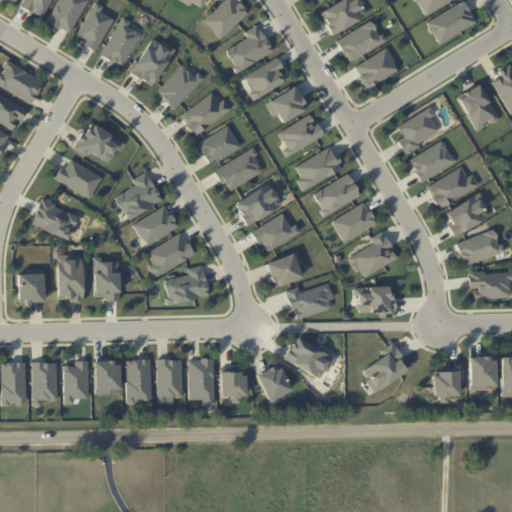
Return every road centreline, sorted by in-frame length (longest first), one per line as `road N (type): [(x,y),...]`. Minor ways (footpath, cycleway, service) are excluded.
road 1 (residential): [(0,439),(511,429)]
road 2 (residential): [(247,327),(234,270),(140,119),(0,28)]
road 3 (residential): [(272,0),(413,228),(435,285),(437,319)]
road 4 (residential): [(0,330),(247,327)]
road 5 (residential): [(348,121),(511,21)]
road 6 (residential): [(0,214),(77,76)]
